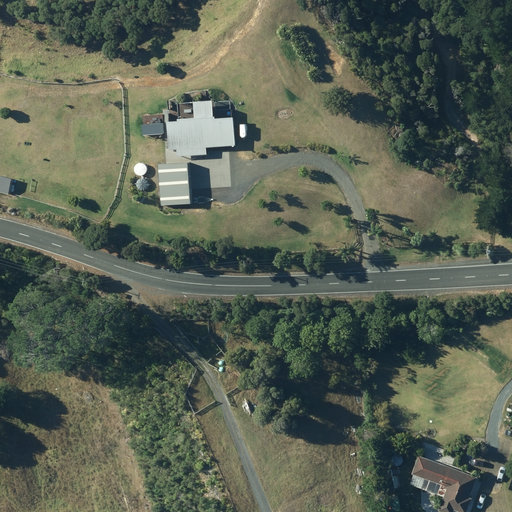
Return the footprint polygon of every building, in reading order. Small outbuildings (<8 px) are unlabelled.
[(232,118),(214,119),(214,117),(213,117),(211,101),(192,102),(193,117),(176,119),(176,121),(166,122),(168,150),(176,149),(177,156),(205,154),(205,147),(234,145),(232,118)] [(142,135),(164,133),(163,123),(141,124),(142,135)] [(161,206),(191,203),(189,179),(188,162),(158,165),(161,206)] [(0,191),(8,194),(12,179),(0,176),(0,191)] [(452,511),(453,510),(458,511),(466,511),(472,499),(469,498),(476,478),(418,456),(411,474),(413,475),(410,484),(443,497),(438,511),(440,511),(452,511)] [(344,511),(342,500),(332,503),(333,511),(344,511)]
